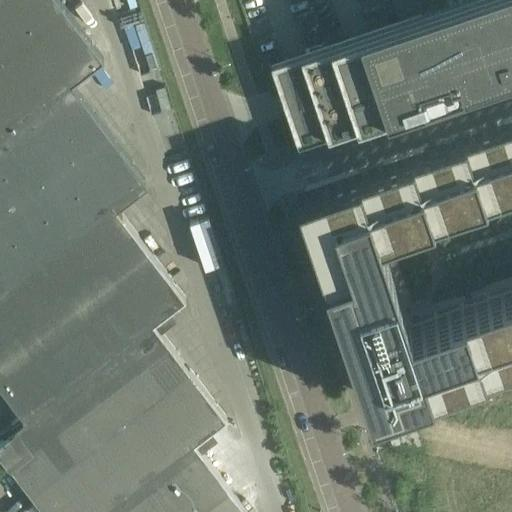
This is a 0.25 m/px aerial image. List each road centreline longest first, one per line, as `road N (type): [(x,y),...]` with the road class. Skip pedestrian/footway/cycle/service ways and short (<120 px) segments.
road 1 (unclassified): [(352,511),(179,0)]
road 2 (unclassified): [(102,0),(270,511)]
